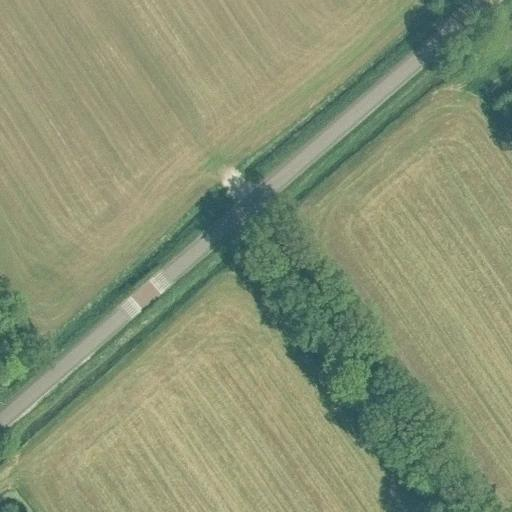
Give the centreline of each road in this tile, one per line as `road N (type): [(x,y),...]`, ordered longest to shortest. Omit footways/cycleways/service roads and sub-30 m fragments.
road 1 (tertiary): [(0,422),(487,0)]
road 2 (track): [(245,210),(456,511)]
